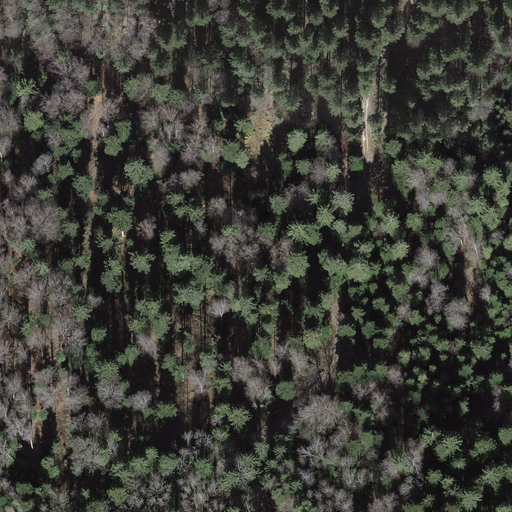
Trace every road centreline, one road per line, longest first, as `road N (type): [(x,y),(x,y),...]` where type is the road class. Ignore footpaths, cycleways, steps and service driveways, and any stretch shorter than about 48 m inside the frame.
road 1 (track): [(185,0),(170,47),(113,94),(98,117),(91,134),(100,204),(48,287)]
road 2 (track): [(353,229),(344,362),(325,393),(263,443),(250,468),(263,511)]
road 3 (track): [(353,229),(330,149),(268,0)]
road 4 (track): [(406,0),(363,124),(353,229)]
road 5 (track): [(400,511),(511,397)]
